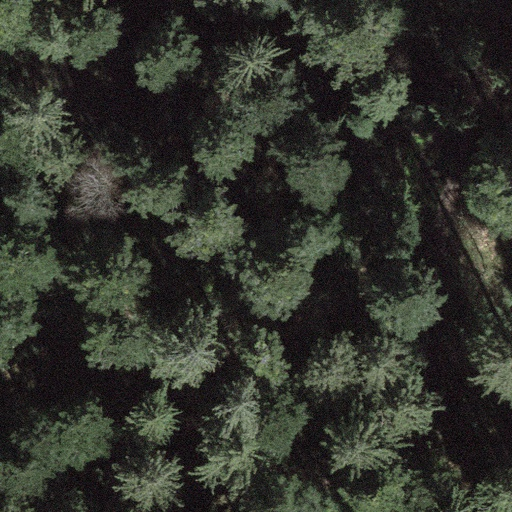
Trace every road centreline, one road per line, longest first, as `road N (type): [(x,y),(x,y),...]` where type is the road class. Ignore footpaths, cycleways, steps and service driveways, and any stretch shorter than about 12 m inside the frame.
road 1 (track): [(302,511),(221,190),(0,123)]
road 2 (track): [(499,0),(406,511)]
